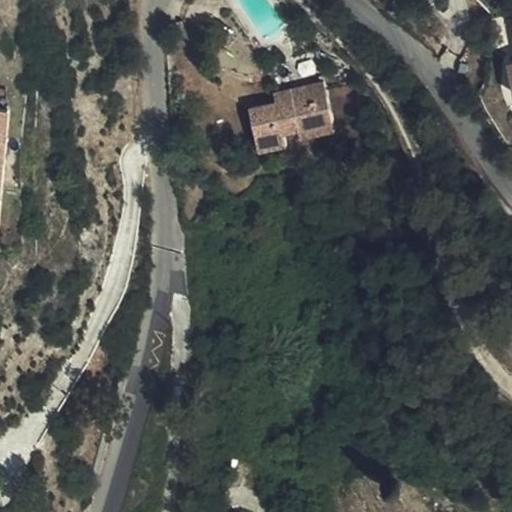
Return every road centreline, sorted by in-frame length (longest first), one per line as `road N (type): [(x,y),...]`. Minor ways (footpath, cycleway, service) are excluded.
road 1 (residential): [(104,511),(140,392),(161,280),(153,0)]
road 2 (residential): [(349,0),(419,64),(511,188)]
